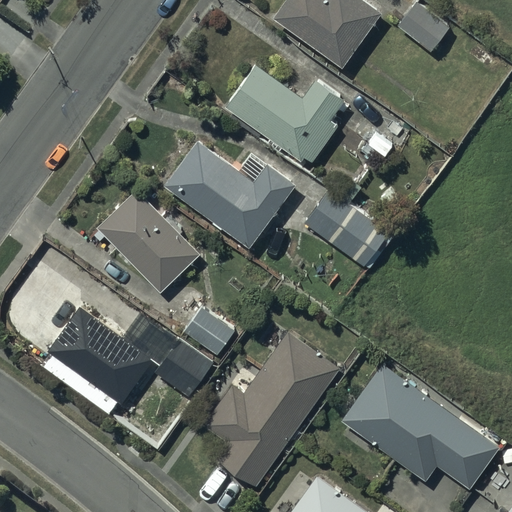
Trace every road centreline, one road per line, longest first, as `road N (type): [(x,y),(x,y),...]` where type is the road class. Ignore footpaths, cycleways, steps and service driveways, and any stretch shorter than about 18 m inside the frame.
road 1 (unclassified): [(0,179),(130,0)]
road 2 (residential): [(136,511),(0,406)]
